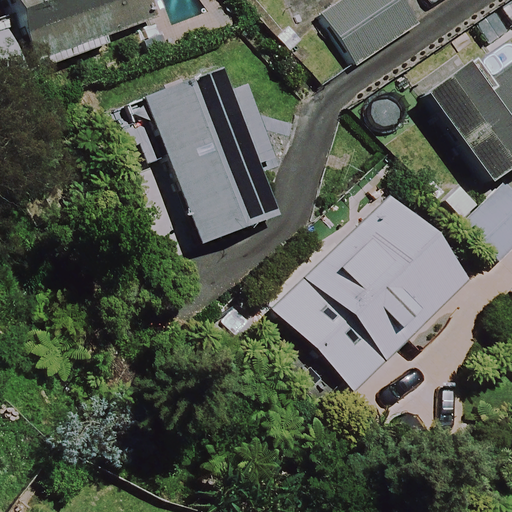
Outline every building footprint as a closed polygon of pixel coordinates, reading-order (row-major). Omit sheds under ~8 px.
[(0,0),(0,14),(14,65),(22,63),(25,75),(99,54),(96,42),(146,27),(138,0),(0,0)] [(409,31),(388,0),(344,0),(312,21),(346,72),(409,31)] [(263,164),(225,62),(130,97),(188,252),(267,223),(247,170),(263,164)] [(456,72),(410,101),(476,203),(511,179),(511,69),(471,96),(456,72)] [(462,284),(381,201),(258,320),(339,403),(462,284)]
